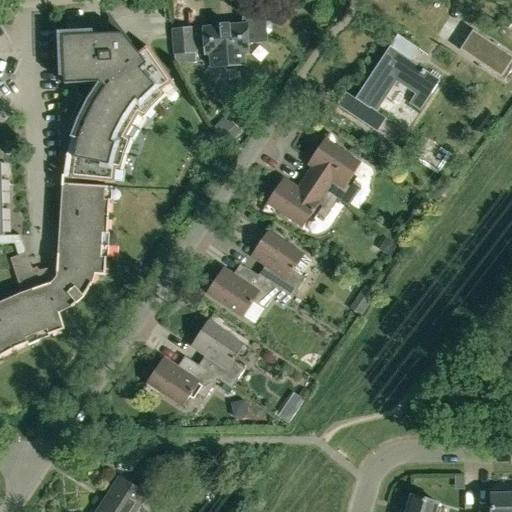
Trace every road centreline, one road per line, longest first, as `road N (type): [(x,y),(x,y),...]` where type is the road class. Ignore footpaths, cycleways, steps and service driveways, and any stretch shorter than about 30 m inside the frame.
road 1 (residential): [(52,446),(275,113)]
road 2 (residential): [(363,511),(387,461),(511,449)]
road 3 (residential): [(33,102),(38,244)]
